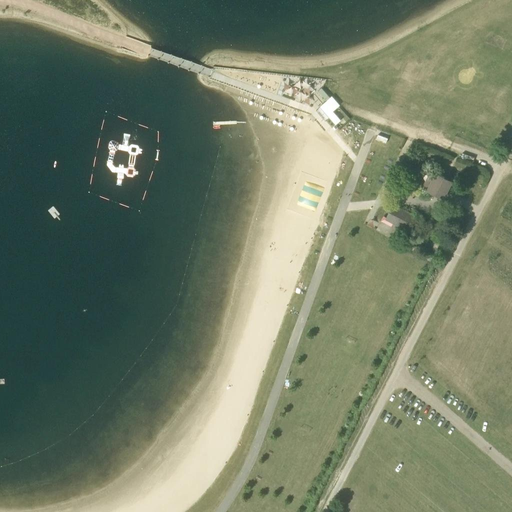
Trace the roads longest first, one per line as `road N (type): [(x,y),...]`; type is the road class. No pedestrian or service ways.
road 1 (unclassified): [(507,157),(397,373)]
road 2 (unclassified): [(397,373),(326,511)]
road 3 (unclassified): [(511,473),(397,373)]
